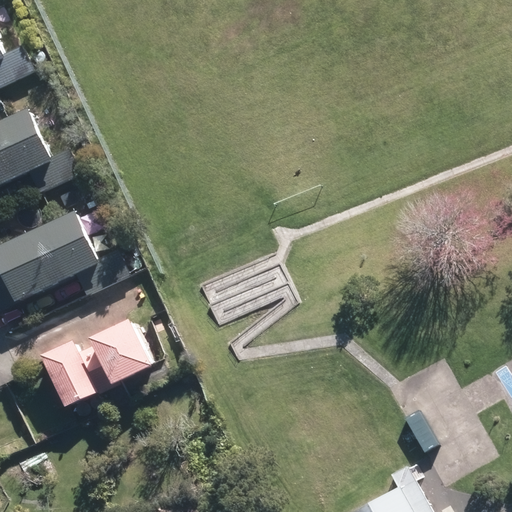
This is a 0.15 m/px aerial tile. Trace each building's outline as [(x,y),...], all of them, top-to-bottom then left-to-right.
[(0,86),(33,70),(23,51),(0,62),(0,86)] [(0,184),(53,159),(31,113),(0,128),(0,184)] [(82,173),(72,152),(37,169),(47,189),(82,173)] [(100,261),(79,215),(1,250),(9,267),(0,270),(0,295),(3,304),(100,261)] [(131,276),(121,254),(83,271),(92,293),(131,276)] [(78,344),(51,356),(72,401),(154,363),(135,322),(99,339),(103,347),(84,356),(78,344)] [(424,511),(407,482),(353,511),(424,511)]
